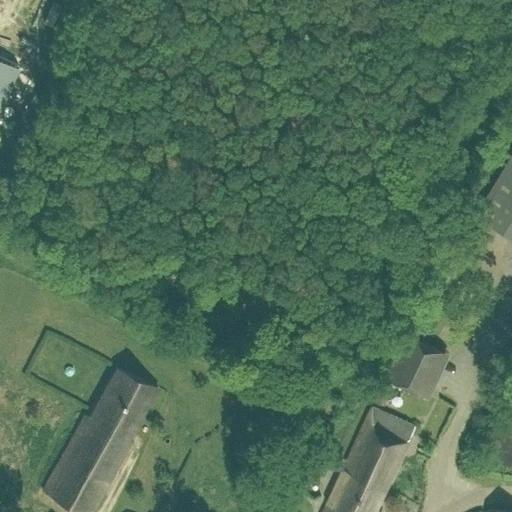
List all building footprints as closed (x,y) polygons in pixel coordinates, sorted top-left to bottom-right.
[(511,236),(511,154),(476,214),(511,236)] [(129,436),(156,387),(115,365),(88,415),(84,412),(42,489),(83,511),(89,511),(131,437),(129,436)] [(392,395),(390,383),(376,385),(378,397),(392,395)] [(343,468),(386,488),(415,425),(373,406),(343,468)] [(511,425),(495,453),(511,463),(511,425)] [(376,508),(386,488),(343,468),(322,511),(380,511),(381,511),(376,508)]
